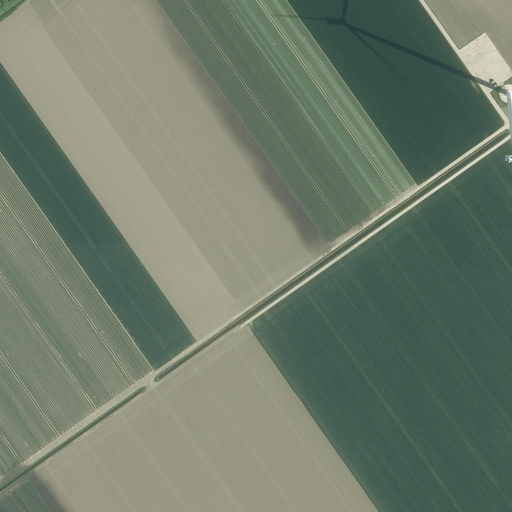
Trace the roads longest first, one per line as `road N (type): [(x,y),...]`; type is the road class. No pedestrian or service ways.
road 1 (track): [(511,123),(235,318)]
road 2 (track): [(511,136),(240,327)]
